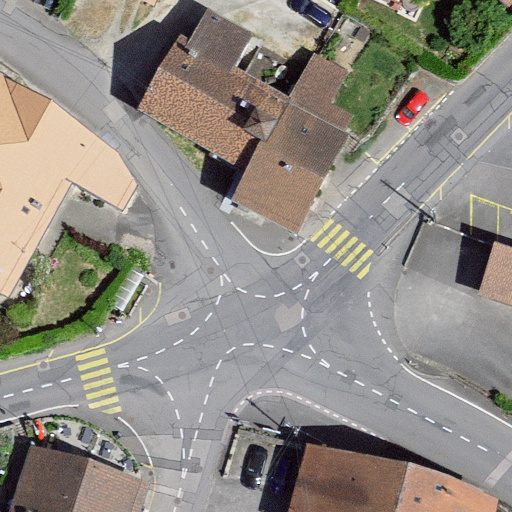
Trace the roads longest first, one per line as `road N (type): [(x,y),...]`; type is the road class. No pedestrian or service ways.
road 1 (residential): [(236,323),(153,150),(76,66),(0,15)]
road 2 (tertiary): [(511,81),(349,246),(236,323)]
road 3 (tertiary): [(236,323),(375,388),(511,468)]
road 4 (tertiary): [(236,323),(96,372),(0,394)]
road 5 (residential): [(174,511),(236,323)]
